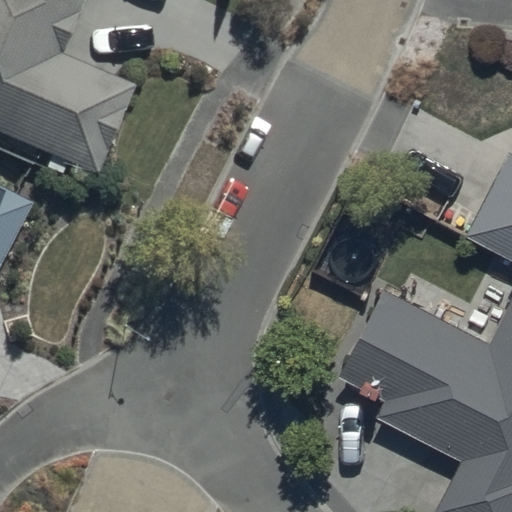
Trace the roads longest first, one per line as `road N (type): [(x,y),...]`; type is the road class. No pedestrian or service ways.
road 1 (residential): [(368,0),(178,391)]
road 2 (residential): [(178,391),(37,434),(0,465)]
road 3 (residential): [(178,391),(266,511)]
